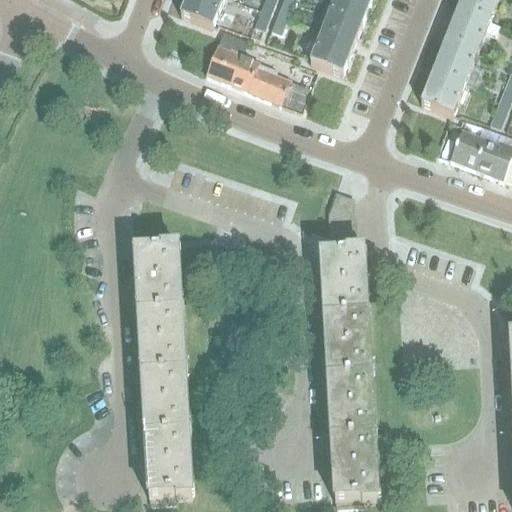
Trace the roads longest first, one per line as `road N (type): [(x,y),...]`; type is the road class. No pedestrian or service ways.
road 1 (residential): [(292,452),(306,397),(300,269),(290,247),(117,181)]
road 2 (residential): [(479,472),(492,422),(487,322),(463,299),(384,265),(375,203),(385,171)]
road 3 (residential): [(107,487),(124,425),(109,215),(117,181)]
road 4 (residential): [(362,162),(161,84)]
road 5 (residential): [(362,162),(427,0)]
road 6 (residential): [(511,212),(385,171)]
